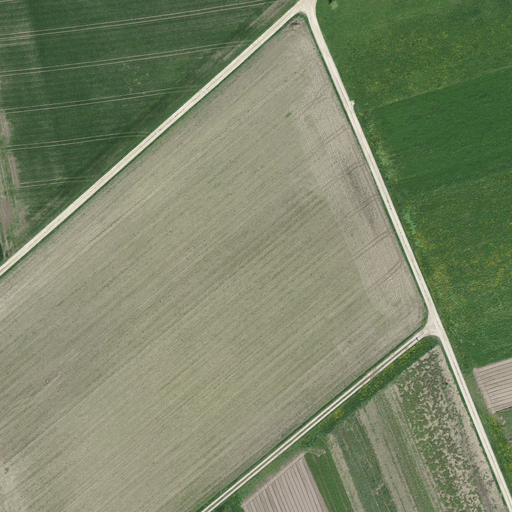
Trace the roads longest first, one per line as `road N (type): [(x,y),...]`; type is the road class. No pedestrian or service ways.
road 1 (track): [(308,3),(511,507)]
road 2 (track): [(311,0),(0,274)]
road 3 (track): [(206,511),(436,323)]
